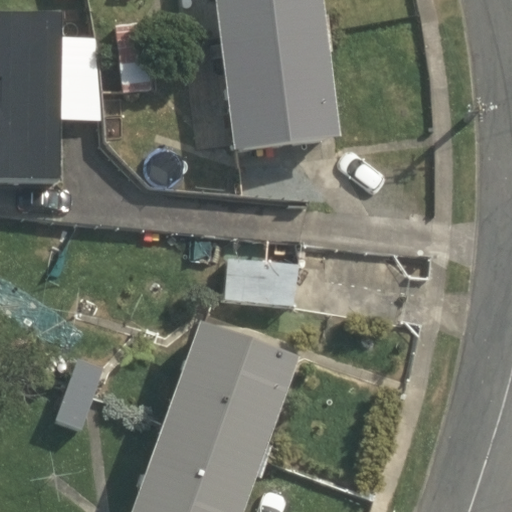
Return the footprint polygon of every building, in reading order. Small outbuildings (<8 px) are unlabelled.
[(333,145),(314,0),(204,0),(225,159),(333,145)] [(0,14),(0,185),(45,187),(48,120),(93,123),(90,40),(45,36),(43,15),(0,14)] [(148,93),(138,26),(107,30),(117,97),(148,93)] [(293,267),(222,263),(219,308),(290,313),(293,267)] [(236,511),(289,363),(192,329),(127,511),(236,511)] [(76,434),(99,374),(74,365),(52,425),(76,434)]
